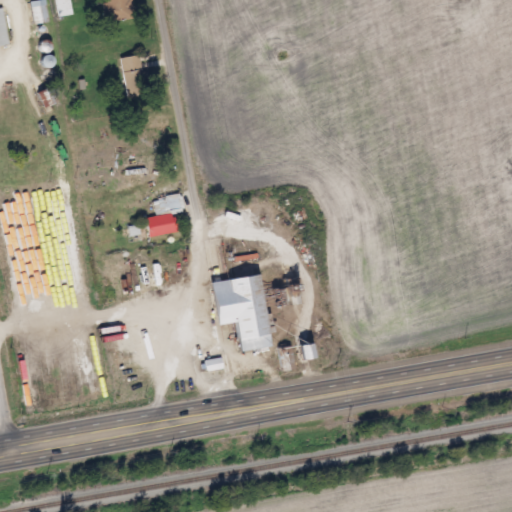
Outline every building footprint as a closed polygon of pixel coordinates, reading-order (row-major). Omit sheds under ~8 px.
[(31,0),(47,0),(47,22),(31,22),(31,0)] [(70,0),(71,14),(54,15),(53,0),(70,0)] [(130,0),(134,16),(105,22),(100,0),(130,0)] [(8,45),(0,46),(0,8),(3,8),(8,45)] [(119,58),(141,54),(148,95),(125,98),(119,58)] [(146,215),(154,214),(152,200),(181,195),(183,209),(173,211),(177,232),(150,236),(146,215)] [(213,282),(264,274),(275,346),(244,351),(239,322),(220,325),(213,282)]
